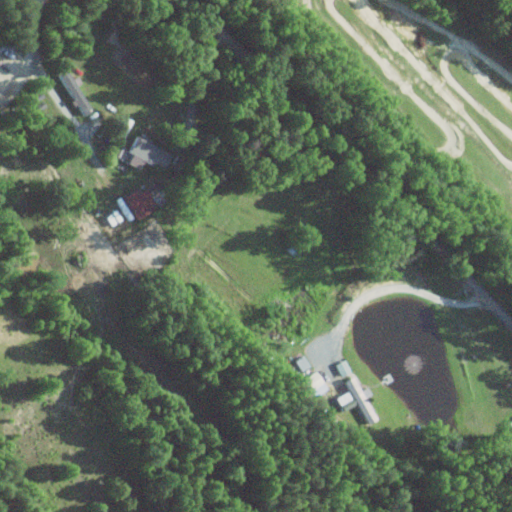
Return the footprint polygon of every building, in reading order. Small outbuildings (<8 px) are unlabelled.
[(74,85),(64,69),(54,75),(81,116),(89,111),(73,86),(74,85)] [(139,162),(165,174),(173,157),(131,138),(124,154),(128,156),(124,165),(136,170),(139,162)] [(139,187),(120,198),(134,222),(153,210),(139,187)] [(299,371),(307,366),(299,355),(291,361),(299,371)] [(348,371),(342,359),(332,365),(338,376),(348,371)] [(298,380),(307,392),(320,383),(312,371),(298,380)] [(359,390),(357,391),(349,377),(341,381),(364,424),(375,418),(359,390)] [(340,411),(352,404),(349,398),(337,405),(340,411)]
